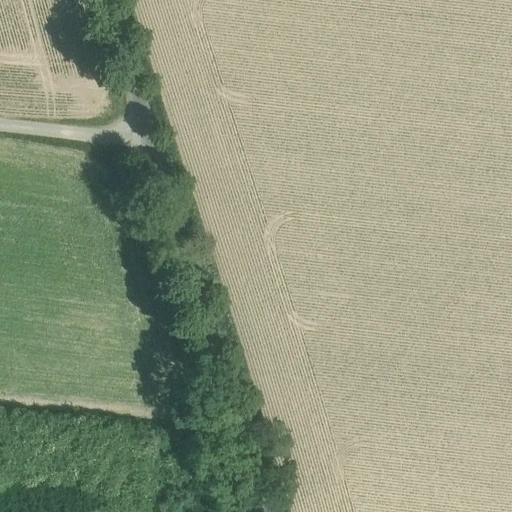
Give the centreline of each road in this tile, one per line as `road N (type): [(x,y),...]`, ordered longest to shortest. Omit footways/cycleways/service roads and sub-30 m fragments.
road 1 (unclassified): [(263,511),(111,0)]
road 2 (track): [(155,142),(0,123)]
